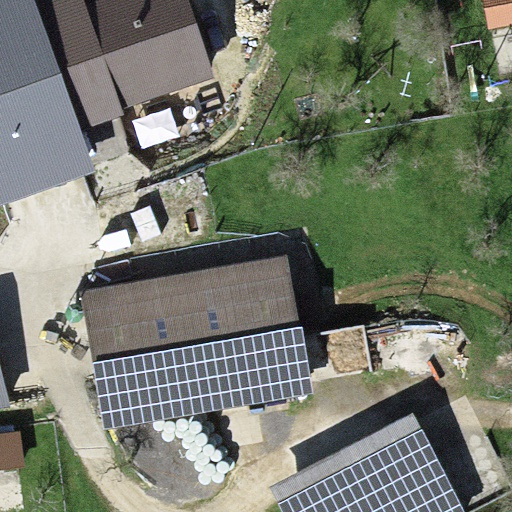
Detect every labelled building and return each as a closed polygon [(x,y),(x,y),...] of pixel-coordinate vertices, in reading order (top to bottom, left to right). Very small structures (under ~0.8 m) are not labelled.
[(202,97),(168,0),(142,0),(27,39),(14,0),(0,0),(0,115),(7,113),(33,188),(121,158),(111,128),(202,97)] [(511,0),(502,0),(482,4),(489,37),(511,31),(511,0)] [(141,201),(59,217),(66,256),(149,239),(141,201)] [(275,278),(81,306),(99,431),(294,402),(275,278)] [(465,511),(414,412),(270,485),(284,511),(465,511)]
